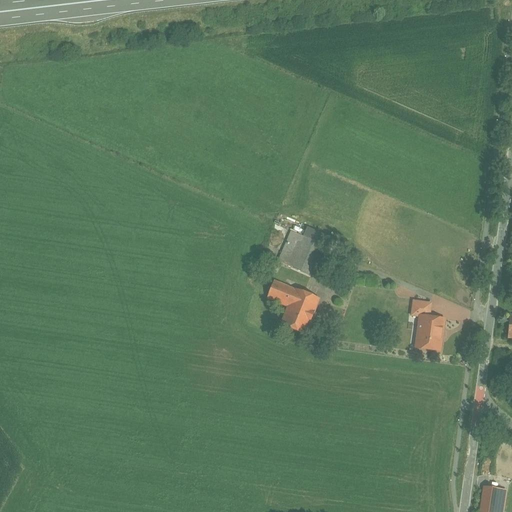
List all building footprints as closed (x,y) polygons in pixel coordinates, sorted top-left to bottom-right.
[(324,246),(292,232),(279,262),(311,276),(324,246)] [(296,290),(274,282),(267,299),(274,302),(289,308),(296,290)] [(319,300),(296,290),(289,308),(282,326),(305,336),(319,300)] [(274,302),(267,299),(265,305),(272,307),(274,302)] [(432,304),(414,302),(412,316),(420,317),(430,318),(432,304)] [(430,318),(420,317),(419,327),(422,327),(419,349),(440,352),(445,320),(430,318)] [(496,511),(500,491),(485,488),(480,511),(496,511)]
